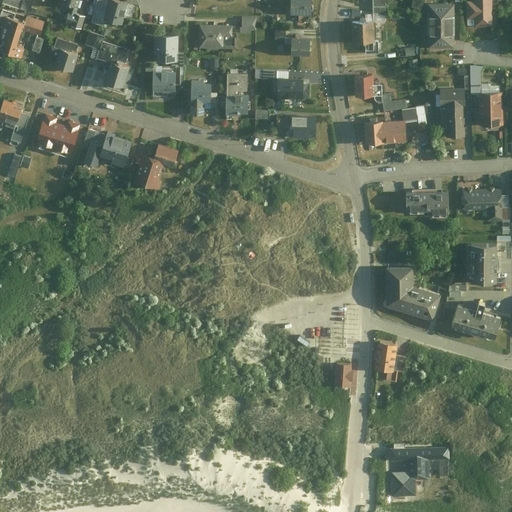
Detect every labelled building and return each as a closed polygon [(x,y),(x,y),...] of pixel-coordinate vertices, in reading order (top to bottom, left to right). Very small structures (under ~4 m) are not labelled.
[(102,24),(104,19),(108,0),(96,0),(91,21),(102,24)] [(128,3),(118,0),(108,0),(104,19),(122,23),(125,14),(128,3)] [(311,0),(290,0),(290,13),(311,14),(311,0)] [(373,0),(374,11),(386,11),(386,0),(373,0)] [(474,0),(474,1),(466,1),(467,25),(492,25),(491,0),(474,0)] [(455,2),(425,2),(425,47),(454,47),(455,2)] [(128,3),(125,14),(132,16),(135,4),(128,3)] [(77,13),(79,6),(70,4),(65,23),(82,28),(86,15),(77,13)] [(242,26),(240,26),(240,32),(251,32),(251,29),(256,29),(256,14),(242,15),(242,26)] [(42,30),(2,18),(0,23),(0,62),(11,66),(19,39),(37,45),(42,30)] [(375,19),(352,20),(353,41),(365,41),(366,54),(379,54),(378,40),(376,40),(375,19)] [(232,24),(199,24),(199,47),(237,47),(237,36),(232,36),(232,24)] [(285,44),(285,30),(275,29),(275,44),(285,44)] [(85,44),(101,49),(103,42),(106,36),(89,31),(85,44)] [(178,35),(155,34),(154,59),(178,60),(178,35)] [(60,48),(71,51),(72,49),(76,50),(78,44),(57,37),(54,46),(60,48)] [(310,37),(291,37),(291,55),(310,55),(310,37)] [(132,51),(103,42),(101,49),(99,58),(111,62),(128,66),(132,51)] [(406,46),(407,55),(416,54),(415,45),(406,46)] [(71,51),(60,48),(54,65),(73,71),(78,53),(71,51)] [(411,69),(420,68),(419,57),(410,58),(411,69)] [(111,62),(105,82),(126,88),(132,68),(128,66),(111,62)] [(177,71),(155,71),(154,91),(165,91),(176,91),(177,71)] [(247,73),(226,73),(226,115),(248,115),(247,73)] [(374,73),(355,73),(356,94),(374,94),(374,73)] [(203,80),(190,80),(190,113),(204,114),(204,108),(211,108),(211,84),(203,84),(203,80)] [(304,80),(279,80),(279,97),(309,97),(309,83),(304,83),(304,80)] [(467,90),(441,90),(441,108),(447,108),(447,138),(467,138),(467,90)] [(481,93),(482,108),(504,107),(504,92),(481,93)] [(24,105),(4,99),(0,112),(0,121),(18,127),(24,105)] [(482,108),(482,124),(505,123),(504,107),(482,108)] [(269,108),(255,108),(255,117),(269,117),(269,108)] [(58,117),(46,113),(42,126),(37,142),(71,153),(76,136),(80,123),(68,120),(67,124),(63,123),(58,122),(56,121),(58,117)] [(289,124),(288,115),(278,116),(279,124),(289,124)] [(315,134),(315,115),(290,115),(290,134),(315,134)] [(405,119),(365,121),(366,142),(407,140),(405,119)] [(94,140),(103,144),(106,134),(89,128),(83,145),(91,148),(94,140)] [(103,144),(94,140),(91,148),(86,161),(98,165),(101,154),(113,158),(112,161),(124,165),(132,141),(111,133),(107,132),(106,134),(103,144)] [(178,152),(158,146),(155,156),(143,153),(135,181),(159,189),(161,181),(158,180),(164,164),(173,167),(178,152)] [(9,174),(16,176),(23,155),(16,153),(9,174)] [(121,173),(118,183),(126,186),(129,175),(121,173)] [(463,185),(463,209),(487,208),(488,221),(502,221),(502,218),(507,218),(507,193),(501,193),(501,185),(463,185)] [(406,191),(406,210),(426,210),(426,206),(432,206),(432,211),(449,211),(449,191),(406,191)] [(471,281),(497,281),(497,270),(491,270),(491,254),(497,254),(497,243),(471,243),(471,281)] [(414,265),(388,266),(388,305),(435,319),(443,292),(417,284),(414,284),(414,265)] [(449,297),(461,296),(461,290),(466,290),(466,283),(449,284),(449,297)] [(480,300),(477,308),(459,303),(454,322),(496,335),(502,316),(484,310),(487,301),(480,300)] [(397,344),(378,341),(374,368),(388,371),(386,379),(395,381),(397,370),(404,371),(407,356),(395,354),(397,344)] [(352,365),(337,364),(336,385),(350,387),(351,382),(353,382),(354,370),(352,370),(352,365)] [(391,460),(405,460),(406,472),(414,472),(414,478),(429,477),(429,459),(437,459),(437,475),(448,475),(447,458),(449,458),(449,447),(391,448),(391,460)] [(406,472),(392,472),(393,494),(414,494),(414,478),(414,472),(406,472)]
